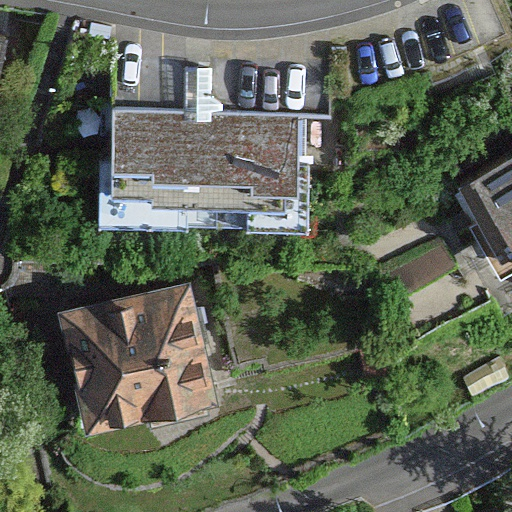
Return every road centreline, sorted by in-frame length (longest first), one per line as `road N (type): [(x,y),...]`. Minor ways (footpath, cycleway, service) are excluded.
road 1 (residential): [(299,511),(511,428)]
road 2 (residential): [(344,0),(248,13),(132,0)]
